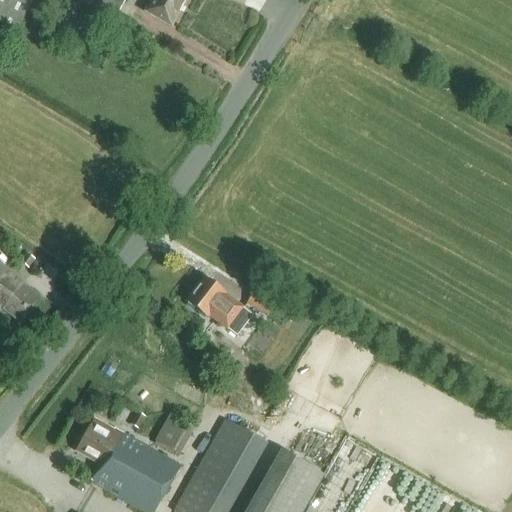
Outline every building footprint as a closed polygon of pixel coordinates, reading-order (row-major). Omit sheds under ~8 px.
[(33,0),(0,0),(0,35),(10,42),(33,0)] [(170,28),(186,0),(75,0),(113,22),(125,0),(144,0),(150,3),(144,14),(170,28)] [(34,261),(25,255),(19,264),(28,270),(34,261)] [(19,324),(39,299),(0,269),(0,313),(0,314),(2,311),(19,324)] [(226,331),(243,310),(223,295),(222,292),(217,288),(215,289),(204,281),(196,292),(193,292),(189,298),(189,301),(186,304),(206,319),(208,317),(226,331)] [(275,306),(253,293),(245,306),(268,319),(275,306)] [(146,417),(137,412),(130,425),(139,430),(146,417)] [(171,418),(157,443),(178,455),(192,429),(171,418)] [(139,511),(154,511),(180,468),(120,435),(120,436),(93,421),(75,453),(100,467),(90,484),(139,511)] [(229,511),(267,447),(226,423),(174,511),(229,511)] [(300,511),(320,477),(286,457),(255,511),(300,511)]
